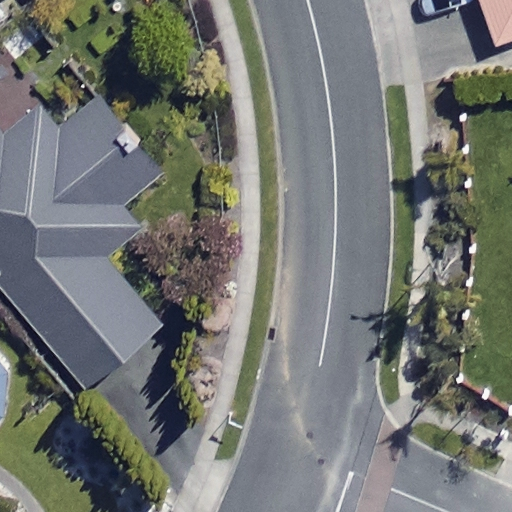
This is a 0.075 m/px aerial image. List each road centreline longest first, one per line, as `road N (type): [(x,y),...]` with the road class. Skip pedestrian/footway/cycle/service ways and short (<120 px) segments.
road 1 (residential): [(295,452),(331,298),(337,213),(329,108),(306,0)]
road 2 (residential): [(446,511),(295,452)]
